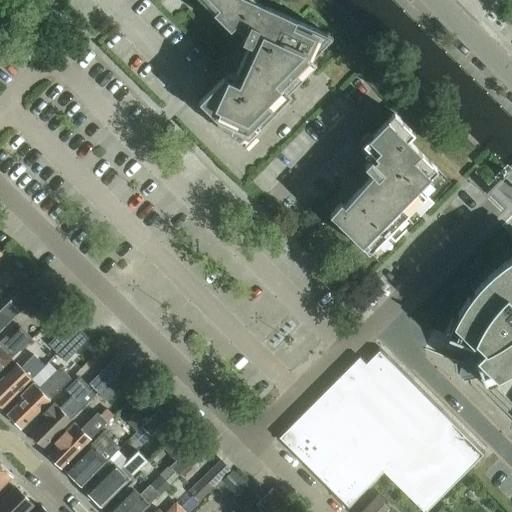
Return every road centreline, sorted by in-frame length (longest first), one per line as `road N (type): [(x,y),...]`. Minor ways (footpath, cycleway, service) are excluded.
road 1 (unclassified): [(254,440),(0,191)]
road 2 (residential): [(511,456),(376,319)]
road 3 (residential): [(376,319),(511,186)]
road 4 (residential): [(254,440),(376,319)]
